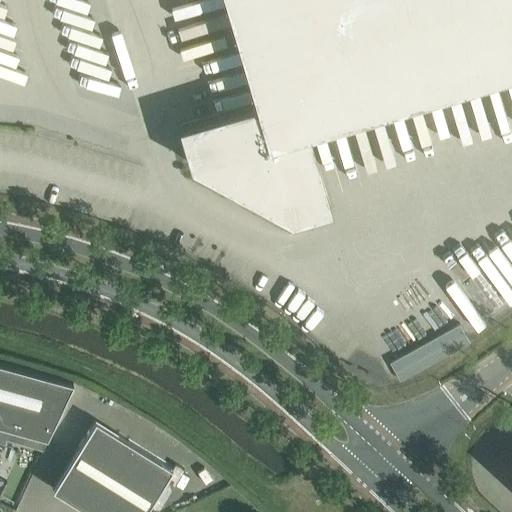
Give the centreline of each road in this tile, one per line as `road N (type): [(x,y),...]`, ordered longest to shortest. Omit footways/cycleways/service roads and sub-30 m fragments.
road 1 (tertiary): [(387,451),(279,352),(213,306),(92,250),(0,227)]
road 2 (tertiary): [(0,261),(117,296),(192,333),(362,475)]
road 3 (unclassified): [(511,359),(387,451)]
